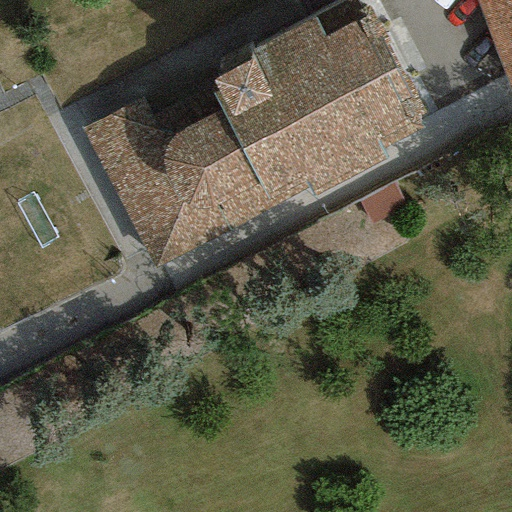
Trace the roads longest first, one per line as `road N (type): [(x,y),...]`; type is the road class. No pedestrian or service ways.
road 1 (residential): [(0,361),(457,141)]
road 2 (residential): [(382,0),(457,141)]
